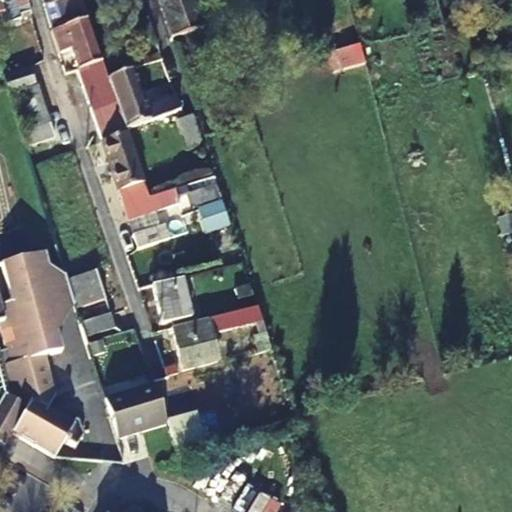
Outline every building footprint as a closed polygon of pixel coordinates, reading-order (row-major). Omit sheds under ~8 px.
[(14,0),(18,10),(28,6),(25,0),(0,0),(0,14),(3,14),(0,4),(0,0),(14,0)] [(52,0),(54,3),(44,6),(52,31),(86,19),(79,0),(52,0)] [(194,0),(158,0),(171,38),(204,26),(194,0)] [(52,31),(58,51),(70,48),(77,69),(101,62),(86,19),(52,31)] [(77,69),(101,141),(127,133),(125,129),(107,78),(101,62),(77,69)] [(8,93),(35,84),(31,69),(3,78),(8,93)] [(180,111),(175,96),(144,106),(132,71),(107,78),(125,129),(180,111)] [(38,90),(11,98),(25,149),(53,141),(38,90)] [(202,137),(194,113),(180,117),(187,141),(202,137)] [(127,133),(101,141),(127,220),(179,203),(174,188),(149,195),(127,133)] [(221,203),(197,210),(204,234),(228,228),(221,203)] [(166,225),(134,235),(138,249),(170,239),(166,225)] [(0,425),(12,433),(55,458),(63,444),(74,450),(83,438),(80,423),(74,425),(48,411),(56,398),(46,358),(63,353),(38,256),(5,265),(14,302),(0,306),(0,305),(0,425)] [(105,298),(96,269),(66,279),(75,308),(105,298)] [(183,277),(153,284),(163,323),(192,316),(183,277)] [(238,300),(240,310),(259,305),(256,295),(238,300)] [(259,305),(240,310),(167,327),(169,334),(174,333),(183,369),(219,360),(210,329),(263,320),(259,305)] [(84,334),(114,324),(110,310),(79,319),(84,334)] [(170,368),(172,375),(180,373),(178,365),(170,368)] [(104,400),(116,440),(167,423),(154,383),(104,400)] [(169,418),(177,448),(205,439),(197,410),(169,418)] [(0,445),(2,447),(12,433),(0,425),(0,445)]
